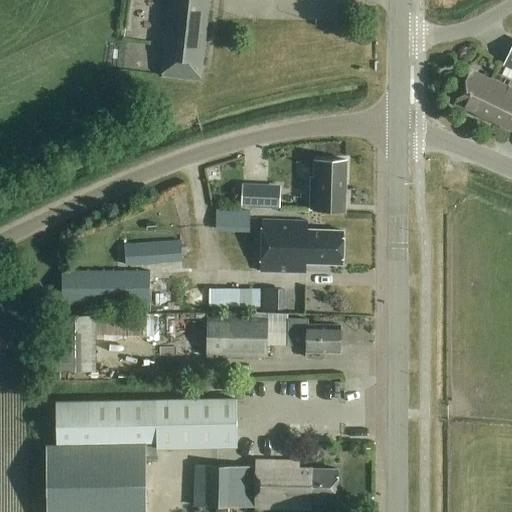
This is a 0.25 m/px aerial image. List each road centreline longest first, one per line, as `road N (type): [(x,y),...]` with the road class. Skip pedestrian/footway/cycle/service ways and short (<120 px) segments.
road 1 (unclassified): [(0,241),(193,155),(317,130),(396,131)]
road 2 (tertiary): [(395,511),(396,131)]
road 3 (unclassified): [(511,170),(444,140),(396,131)]
road 4 (unclassified): [(397,37),(453,32),(511,2)]
